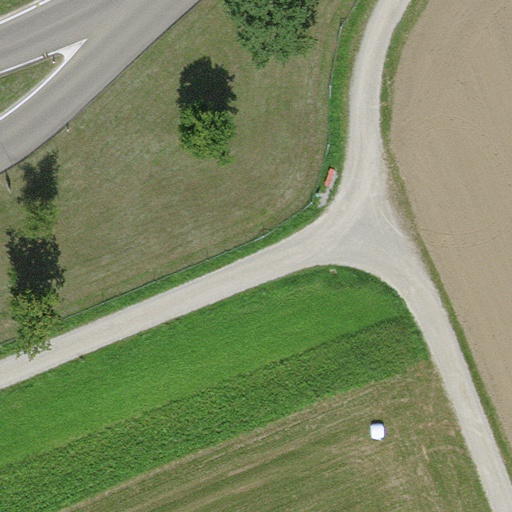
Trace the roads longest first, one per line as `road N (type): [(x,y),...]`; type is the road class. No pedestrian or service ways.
road 1 (track): [(391,221),(0,380)]
road 2 (track): [(502,511),(391,221)]
road 3 (track): [(403,0),(368,60),(391,221)]
